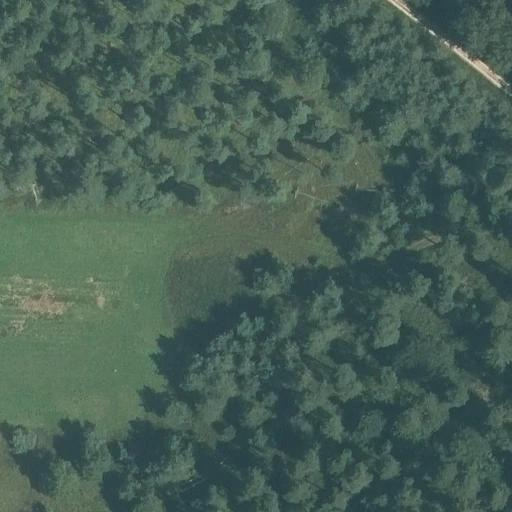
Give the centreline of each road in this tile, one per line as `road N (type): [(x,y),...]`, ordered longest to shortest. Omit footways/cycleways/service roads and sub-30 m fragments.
road 1 (track): [(511,209),(496,225),(419,248),(359,251),(164,232)]
road 2 (track): [(511,89),(401,0)]
